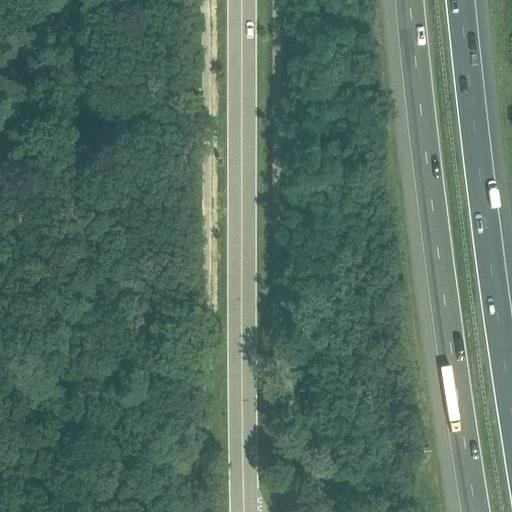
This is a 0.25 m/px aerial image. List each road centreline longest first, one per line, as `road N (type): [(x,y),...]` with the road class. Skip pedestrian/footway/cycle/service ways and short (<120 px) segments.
road 1 (motorway): [(410,0),(474,511)]
road 2 (primary): [(246,511),(240,0)]
road 3 (motorway): [(511,412),(460,0)]
